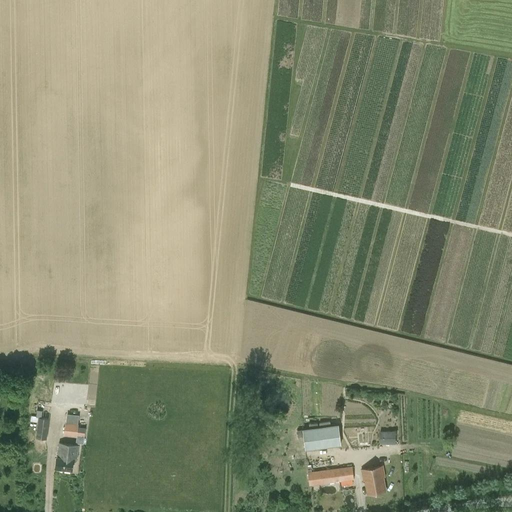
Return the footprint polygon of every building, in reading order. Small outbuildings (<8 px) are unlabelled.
[(46,438),(48,418),(38,417),(35,437),(46,438)] [(65,422),(64,435),(65,435),(76,436),(77,437),(78,423),(65,422)] [(305,449),(341,444),(338,424),(302,429),(305,449)] [(380,431),(380,442),(395,442),(395,431),(380,431)] [(78,444),(59,442),(55,467),(72,469),(73,459),(77,459),(78,444)] [(368,493),(385,490),(383,476),(384,476),(382,465),(362,469),(364,480),(365,479),(368,493)] [(352,466),(338,468),(339,481),(354,479),(352,466)] [(308,472),(310,485),(322,484),(321,470),(308,472)]
